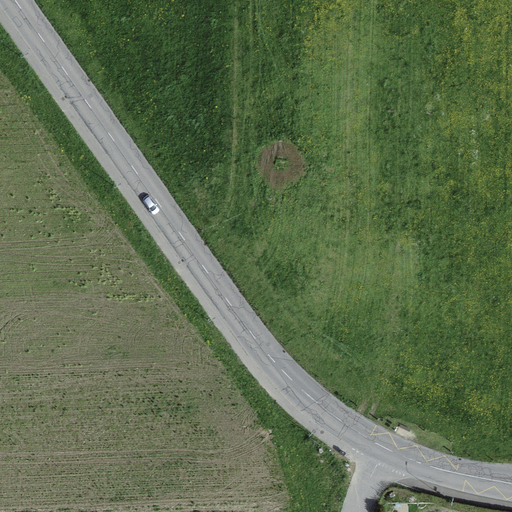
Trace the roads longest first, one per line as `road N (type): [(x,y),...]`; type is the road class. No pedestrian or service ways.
road 1 (unclassified): [(14,0),(256,341),(330,415),(386,448)]
road 2 (residential): [(386,448),(511,484)]
